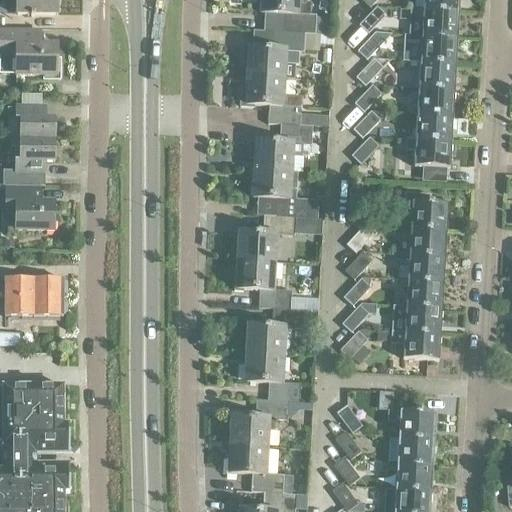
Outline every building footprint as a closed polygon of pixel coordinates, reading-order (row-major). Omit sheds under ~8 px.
[(0,0),(17,1),(17,16),(57,16),(57,0),(0,0)] [(260,0),(259,13),(259,16),(265,17),(284,18),(283,35),(296,35),(304,36),(315,37),(316,17),(310,17),(310,15),(310,5),(298,4),(298,0),(260,0)] [(361,0),(361,1),(370,10),(379,0),(361,0)] [(421,0),(421,12),(457,13),(457,0),(421,0)] [(386,10),(372,12),(358,27),(367,36),(385,17),(386,10)] [(457,13),(421,12),(419,38),(456,40),(457,13)] [(0,37),(0,57),(0,60),(16,61),(16,62),(16,76),(16,78),(55,78),(56,48),(41,48),(25,47),(25,32),(0,32),(0,37)] [(244,47),(243,65),(247,65),(246,79),(284,81),(285,66),(296,67),(298,67),(299,54),(303,54),(303,52),(304,36),(296,35),(283,35),(273,34),(273,35),(272,52),(259,51),(258,51),(258,47),(253,47),(244,47)] [(388,38),(385,35),(374,34),(357,54),(366,62),(388,38)] [(409,63),(418,64),(454,66),(456,40),(419,38),(419,48),(409,47),(409,63)] [(387,66),(386,62),(373,61),(355,80),(365,89),(387,66)] [(454,66),(418,64),(416,90),(453,92),(454,66)] [(241,90),(240,109),(268,110),(267,126),(280,127),(300,128),(302,99),(283,98),(284,81),(246,79),(245,90),(241,90)] [(381,96),(372,87),(354,106),(363,115),(381,96)] [(453,92),(416,90),(415,116),(451,118),(453,92)] [(8,110),(7,142),(20,142),(54,142),(54,119),(46,119),(45,119),(42,119),(42,107),(21,107),(15,107),(15,110),(14,110),(8,110)] [(385,114),(370,113),(352,132),(362,141),(380,122),(385,122),(385,114)] [(415,116),(413,142),(449,144),(451,118),(415,116)] [(301,117),(300,128),(312,129),(313,118),(301,117)] [(250,144),(249,161),(253,161),(253,171),(292,174),(294,147),(304,147),(311,148),(312,129),(300,128),(281,127),(280,143),(279,143),(254,141),(254,144),(250,144)] [(369,140),(351,158),(360,168),(378,149),(369,140)] [(3,172),(3,188),(5,188),(8,188),(42,188),(45,188),(45,176),(44,176),(41,176),(41,164),(46,164),(54,164),(54,163),(54,142),(20,142),(7,142),(7,164),(15,164),(15,172),(14,172),(3,172)] [(407,144),(407,154),(412,154),(412,168),(448,170),(449,144),(413,142),(413,144),(407,144)] [(292,174),(253,171),(251,201),(258,201),(277,202),(291,203),(292,174)] [(5,188),(5,218),(8,218),(16,218),(16,233),(18,233),(54,234),(54,204),(41,203),(42,189),(42,188),(8,188),(5,188)] [(349,217),(365,201),(357,194),(348,203),(349,217)] [(446,207),(411,205),(411,204),(429,205),(429,196),(404,195),(403,210),(407,216),(400,216),(400,228),(408,228),(408,230),(445,232),(446,207)] [(365,201),(349,217),(347,220),(357,229),(374,210),(365,201)] [(276,219),(264,218),(263,234),(278,235),(278,238),(294,239),(294,236),(295,220),(276,219)] [(363,228),(346,247),(355,256),(373,237),(363,228)] [(445,232),(408,230),(407,257),(443,259),(445,232)] [(263,235),(238,233),(237,263),(275,265),(277,238),(278,238),(278,235),(263,234),(263,235)] [(371,263),(362,255),(344,274),(353,282),(371,263)] [(407,257),(406,268),(399,268),(398,280),(406,280),(405,283),(442,285),(443,259),(407,257)] [(275,265),(237,263),(235,292),(259,293),(273,294),(273,292),(275,265)] [(4,281),(4,319),(64,319),(64,281),(4,281)] [(370,289),(360,281),(343,300),(352,309),(370,289)] [(405,283),(404,309),(440,311),(442,285),(405,283)] [(275,300),(259,299),(258,311),(273,311),(290,312),(291,300),(291,293),(275,292),(275,300)] [(368,316),(362,310),(359,308),(341,327),(350,335),(368,316)] [(440,311),(404,309),(403,335),(439,337),(440,311)] [(247,327),(245,357),(284,359),(285,331),(303,332),(304,332),(305,312),(290,312),(273,311),(272,328),(247,327)] [(367,342),(357,334),(339,353),(349,362),(367,342)] [(0,335),(0,349),(22,350),(22,336),(0,335)] [(439,337),(403,335),(391,335),(390,346),(402,346),(401,361),(438,363),(439,337)] [(284,359),(245,357),(244,385),(268,386),(282,387),(282,385),(284,359)] [(300,386),(282,385),(282,387),(268,386),(267,403),(288,404),(299,405),(300,386)] [(0,448),(3,449),(3,473),(0,472),(0,511),(63,511),(63,493),(69,493),(69,470),(68,471),(68,472),(35,473),(35,449),(68,448),(68,450),(69,450),(69,427),(63,427),(63,389),(0,388),(0,448)] [(288,404),(267,403),(256,402),(255,419),(239,419),(239,417),(228,416),(228,424),(230,424),(229,447),(267,449),(268,432),(275,433),(275,422),(287,423),(287,419),(288,404)] [(301,405),(299,405),(288,404),(287,419),(292,419),(300,412),(301,405)] [(346,408),(336,416),(351,436),(362,428),(346,408)] [(434,415),(398,413),(388,413),(387,424),(397,424),(396,439),(433,441),(434,415)] [(361,455),(345,434),(334,442),(350,463),(361,455)] [(433,441),(396,439),(395,465),(432,467),(433,441)] [(229,447),(228,461),(226,461),(225,478),(236,479),(236,477),(252,477),(266,478),(266,476),(267,449),(229,447)] [(343,460),(333,468),(349,488),(359,480),(343,460)] [(432,467),(395,465),(394,491),(430,493),(432,467)] [(284,477),(266,476),(266,478),(252,477),(251,495),(264,495),(292,497),(293,478),(284,477)] [(492,477),(491,486),(501,487),(502,478),(492,477)] [(342,486),(332,493),(345,511),(349,511),(357,506),(342,486)] [(385,490),(385,501),(393,501),(392,511),(429,511),(430,493),(394,491),(385,490)] [(251,511),(239,511),(295,511),(296,511),(297,497),(292,497),(264,495),(263,511),(251,511)]
